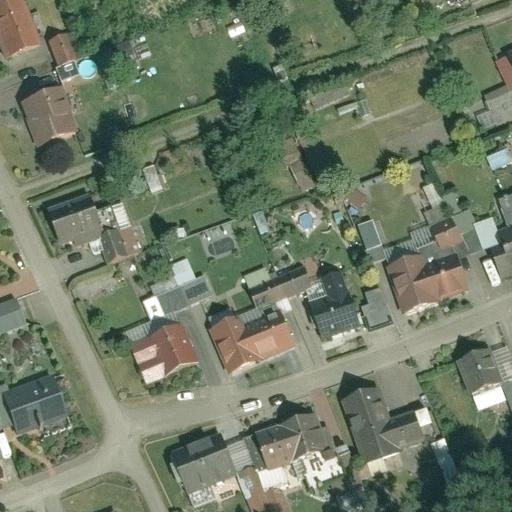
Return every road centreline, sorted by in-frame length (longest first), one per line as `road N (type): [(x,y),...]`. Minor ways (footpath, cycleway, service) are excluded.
road 1 (residential): [(114,429),(400,350),(511,300)]
road 2 (residential): [(0,181),(114,429)]
road 3 (residential): [(0,499),(123,451)]
